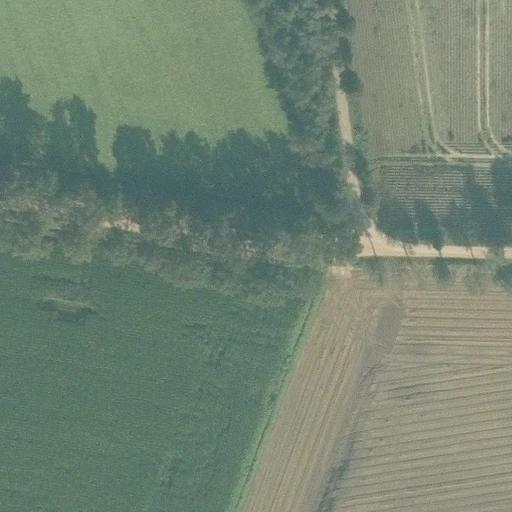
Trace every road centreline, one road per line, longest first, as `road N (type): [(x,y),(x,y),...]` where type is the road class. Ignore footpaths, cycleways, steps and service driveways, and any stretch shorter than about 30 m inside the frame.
road 1 (unclassified): [(511,252),(361,249),(329,0)]
road 2 (track): [(361,249),(301,247),(0,198)]
